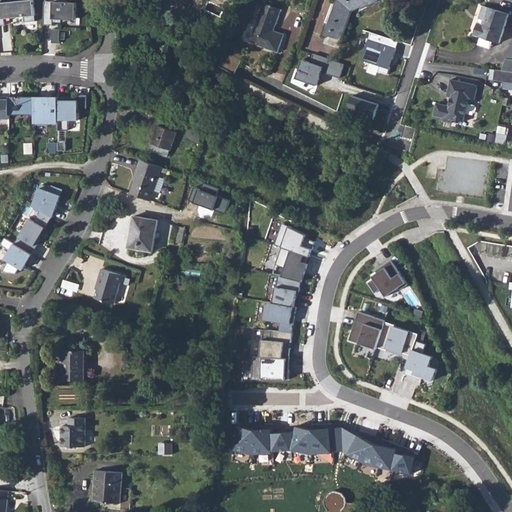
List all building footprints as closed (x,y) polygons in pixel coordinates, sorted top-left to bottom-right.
[(25,22),(36,21),(33,0),(22,0),(2,2),(2,0),(0,0),(0,25),(5,25),(5,18),(24,16),(25,22)] [(44,0),(44,24),(53,25),(53,19),(62,19),(62,18),(76,18),(77,3),(69,2),(69,0),(44,0)] [(336,0),(325,34),(341,39),(351,9),(355,10),(360,8),(361,10),(380,0),(336,0)] [(281,9),(263,2),(252,33),(261,36),(258,45),(277,52),(284,34),(274,30),(281,9)] [(492,40),(500,42),(509,14),(489,7),(484,5),(480,18),(484,19),(483,24),(478,22),(474,34),(481,36),(492,40)] [(400,40),(373,32),(363,59),(381,65),(380,70),(389,73),(400,40)] [(481,36),(479,43),(490,47),(492,40),(481,36)] [(502,71),(511,72),(511,38),(504,58),(502,71)] [(242,60),(221,49),(213,64),(234,74),(242,60)] [(303,58),(297,76),(318,84),(323,70),(342,77),(345,63),(315,52),(311,61),(303,58)] [(511,72),(502,71),(490,69),(489,79),(494,79),(494,81),(504,82),(504,89),(511,90),(511,72)] [(475,85),(450,80),(447,94),(452,95),(449,106),(436,103),(433,116),(443,118),(442,122),(452,124),(453,120),(464,123),(469,101),(471,102),(474,100),(477,89),(475,85)] [(80,94),(81,107),(89,107),(88,94),(80,94)] [(375,116),(380,103),(353,95),(349,108),(375,116)] [(10,114),(10,96),(1,96),(1,98),(0,98),(0,118),(10,118),(10,114)] [(34,96),(10,96),(10,114),(34,114),(34,98),(34,96)] [(50,98),(34,98),(34,114),(34,122),(59,122),(59,98),(59,97),(50,97),(50,98)] [(68,98),(59,98),(59,122),(59,130),(69,130),(69,120),(79,120),(79,100),(68,100),(68,98)] [(149,150),(168,157),(177,132),(158,125),(149,150)] [(203,132),(190,126),(186,137),(199,142),(203,132)] [(507,135),(496,133),(493,143),(505,145),(507,135)] [(135,178),(155,184),(161,167),(139,159),(137,168),(139,168),(135,178)] [(130,193),(150,200),(155,184),(135,178),(130,193)] [(193,187),(188,200),(226,213),(231,200),(219,195),(221,187),(205,181),(201,190),(193,187)] [(32,205),(42,211),(51,216),(63,189),(53,185),(51,188),(41,184),(32,205)] [(35,221),(30,218),(15,243),(32,253),(40,239),(39,238),(52,216),(51,216),(42,211),(35,221)] [(129,246),(153,250),(158,220),(135,216),(129,246)] [(183,225),(176,224),(174,240),(181,242),(183,225)] [(305,254),(310,256),(313,248),(303,244),(307,234),(283,225),(276,244),(291,249),(305,254)] [(9,260),(2,271),(16,273),(20,267),(23,269),(32,254),(32,253),(15,243),(5,237),(1,245),(10,250),(5,258),(9,260)] [(303,262),(305,254),(291,249),(285,269),(278,267),(276,275),(278,276),(301,283),(304,284),(310,264),(303,262)] [(374,278),(368,283),(375,293),(381,289),(386,297),(407,282),(392,261),(372,275),(374,278)] [(99,282),(96,295),(115,300),(121,279),(124,280),(126,272),(101,266),(97,281),(99,282)] [(297,306),(301,283),(278,276),(272,302),(297,306)] [(293,332),(297,306),(272,302),(267,301),(264,319),(279,323),(279,331),(293,332)] [(379,347),(387,323),(359,313),(350,340),(378,350),(379,347)] [(412,355),(416,341),(419,333),(387,323),(379,347),(403,355),(404,352),(412,355)] [(291,358),(293,332),(279,331),(272,330),(271,340),(262,340),(261,356),(265,356),(287,357),(291,358)] [(415,374),(435,380),(439,368),(431,365),(434,356),(425,353),(428,344),(416,341),(412,355),(408,367),(416,370),(415,374)] [(63,349),(62,381),(84,380),(85,349),(63,349)] [(288,379),(287,357),(265,356),(264,378),(288,379)] [(61,446),(84,446),(85,417),(69,417),(69,425),(61,425),(61,446)] [(345,450),(344,426),(314,429),(296,426),(296,432),(274,434),(273,428),(256,429),(230,423),(232,449),(254,455),(274,454),(274,451),(292,450),(293,453),(317,455),(345,450)] [(414,474),(416,455),(396,449),(360,436),(344,426),(345,450),(362,461),(379,467),(394,470),(414,474)] [(160,452),(173,452),(173,442),(160,442),(160,452)] [(120,503),(120,502),(121,491),(122,472),(96,469),(94,501),(120,503)] [(346,511),(347,491),(328,490),(326,511),(346,511)] [(7,511),(10,491),(3,491),(1,511),(7,511)] [(128,491),(121,491),(120,502),(127,503),(128,491)]
